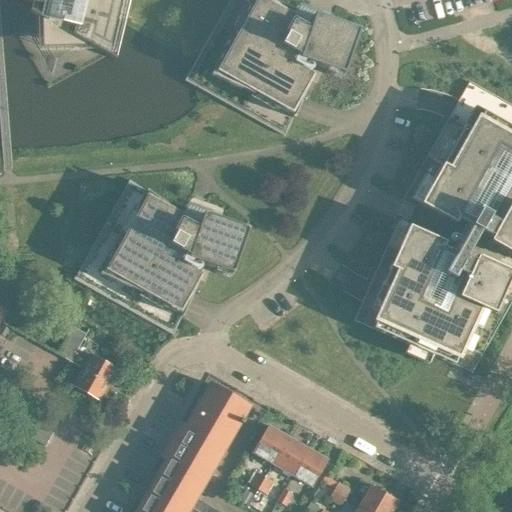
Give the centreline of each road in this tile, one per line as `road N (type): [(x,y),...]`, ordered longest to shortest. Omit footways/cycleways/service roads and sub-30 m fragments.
road 1 (unclassified): [(206,352),(210,317),(291,262),(354,181),(382,87),(372,0)]
road 2 (residential): [(429,511),(445,481),(220,351),(206,352)]
road 3 (unclassified): [(90,511),(171,365),(206,352)]
